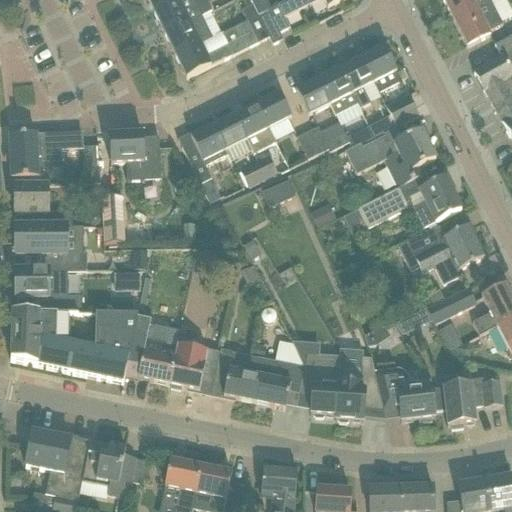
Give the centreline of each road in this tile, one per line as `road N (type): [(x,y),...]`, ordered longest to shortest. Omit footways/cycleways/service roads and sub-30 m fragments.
road 1 (residential): [(511,456),(396,476),(302,462),(0,389)]
road 2 (residential): [(398,13),(197,105),(110,116)]
road 3 (residential): [(511,241),(398,13)]
road 4 (unclassified): [(110,116),(41,0)]
